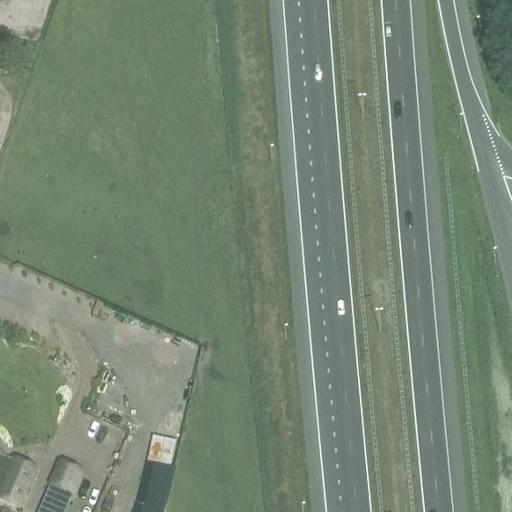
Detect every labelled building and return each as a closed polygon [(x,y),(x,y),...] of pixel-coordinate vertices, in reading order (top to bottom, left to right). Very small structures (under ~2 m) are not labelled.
[(70,342),(74,357),(86,354),(82,339),(70,342)] [(102,375),(92,399),(111,406),(120,383),(102,375)] [(54,434),(25,436),(26,449),(55,447),(54,434)] [(4,503),(21,510),(39,465),(23,458),(4,503)] [(155,461),(141,502),(165,510),(179,469),(155,461)] [(79,472),(60,463),(51,484),(70,493),(79,472)] [(39,465),(32,491),(41,493),(48,467),(39,465)] [(113,511),(139,511),(141,508),(120,498),(113,511)]
